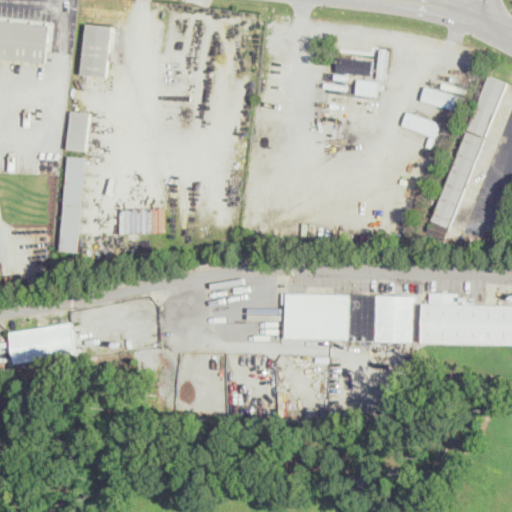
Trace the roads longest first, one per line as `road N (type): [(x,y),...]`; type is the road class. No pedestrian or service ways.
road 1 (residential): [(511,270),(251,268),(0,309)]
road 2 (tertiary): [(511,34),(397,0)]
